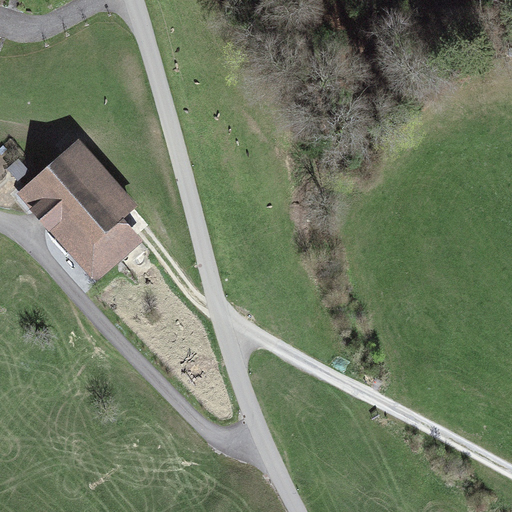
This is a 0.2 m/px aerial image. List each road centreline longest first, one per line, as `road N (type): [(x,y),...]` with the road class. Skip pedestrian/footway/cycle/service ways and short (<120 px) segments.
road 1 (unclassified): [(130,0),(263,456),(297,511)]
road 2 (track): [(263,456),(229,453),(15,237),(0,232)]
